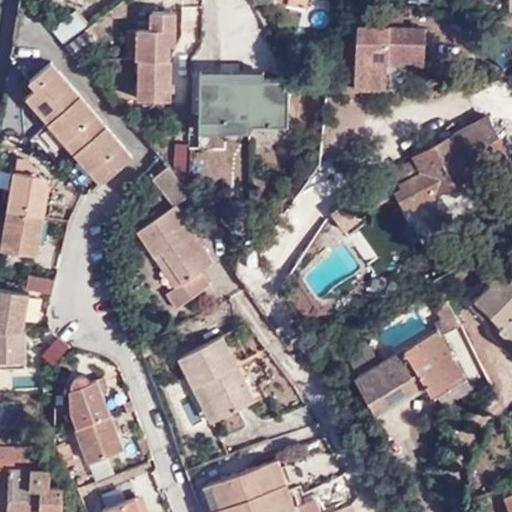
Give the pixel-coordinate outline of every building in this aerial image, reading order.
[(148,18),(133,18),(134,96),(173,95),(172,2),(148,2),(148,18)] [(82,5),(56,25),(69,41),(94,21),(82,5)] [(422,25),(356,22),(354,87),(385,88),(386,61),(420,63),(422,25)] [(55,57),(33,75),(41,84),(30,91),(105,179),(137,153),(55,57)] [(201,77),(267,78),(267,71),(201,69),(201,77)] [(290,79),(267,78),(201,77),(200,116),(251,118),(251,125),(289,125),(290,79)] [(460,129),(372,179),(332,213),(345,231),(386,198),(395,192),(405,208),(411,205),(414,210),(511,156),(489,114),(460,129)] [(251,132),(251,125),(251,118),(200,116),(200,130),(251,132)] [(155,141),(162,148),(166,154),(176,139),(168,129),(155,141)] [(191,146),(178,143),(171,159),(179,168),(188,179),(191,161),(191,146)] [(32,157),(19,154),(3,244),(40,250),(53,180),(32,157)] [(152,176),(173,203),(192,191),(166,163),(152,176)] [(161,248),(182,280),(165,291),(174,305),(209,284),(199,269),(211,261),(174,203),(136,227),(153,253),(161,248)] [(153,253),(173,285),(182,280),(161,248),(153,253)] [(5,251),(3,264),(22,267),(24,254),(5,251)] [(500,269),(511,281),(511,260),(507,266),(505,264),(500,269)] [(486,311),(498,324),(496,327),(511,344),(511,343),(511,281),(500,269),(488,280),(489,281),(467,300),(480,315),(486,311)] [(0,284),(0,293),(14,295),(15,288),(0,284)] [(0,328),(24,328),(30,291),(15,288),(14,295),(0,293),(0,328)] [(357,374),(355,375),(376,411),(426,382),(432,390),(464,371),(438,327),(382,359),(357,374)] [(24,328),(0,328),(0,365),(28,365),(29,329),(24,328)] [(178,354),(211,419),(253,398),(220,333),(178,354)] [(357,374),(382,359),(367,334),(342,349),(357,374)] [(139,342),(143,354),(155,350),(150,338),(139,342)] [(78,424),(110,412),(102,388),(97,390),(92,379),(90,379),(88,377),(86,376),(83,375),(81,375),(79,375),(76,376),(74,379),(73,382),(72,386),(71,407),(78,424)] [(97,390),(102,388),(98,377),(92,379),(97,390)] [(88,458),(123,445),(110,412),(78,424),(76,425),(88,458)] [(44,447),(0,446),(0,468),(9,469),(9,511),(62,511),(63,484),(52,484),(52,465),(43,465),(44,447)] [(88,458),(94,474),(113,467),(107,452),(88,458)] [(212,511),(354,511),(352,505),(331,511),(323,511),(318,498),(295,506),(277,456),(202,484),(212,511)] [(148,511),(143,499),(109,511),(148,511)]
